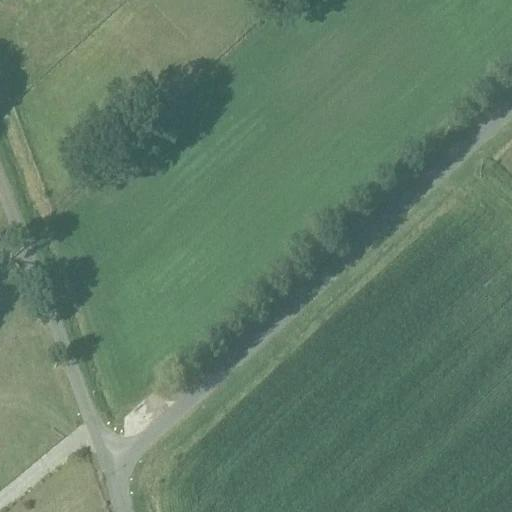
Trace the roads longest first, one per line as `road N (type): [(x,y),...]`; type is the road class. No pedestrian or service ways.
road 1 (unclassified): [(113,478),(511,105)]
road 2 (unclassified): [(113,478),(0,166)]
